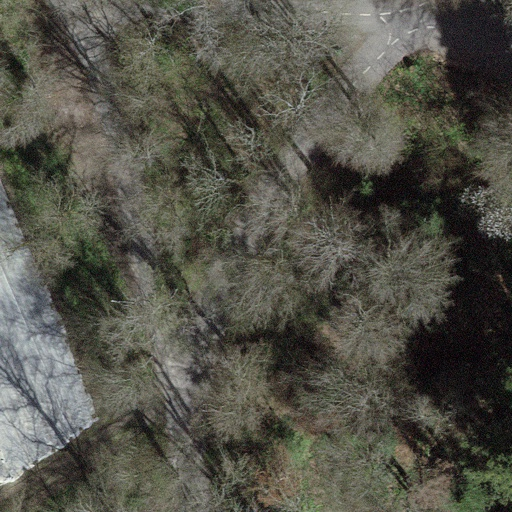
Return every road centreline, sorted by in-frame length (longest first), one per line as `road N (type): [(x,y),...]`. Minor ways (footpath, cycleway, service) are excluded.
road 1 (unclassified): [(180,380),(332,161),(471,7)]
road 2 (unclassified): [(180,380),(62,0)]
road 3 (unclassified): [(293,0),(471,7)]
road 4 (track): [(267,511),(180,380)]
road 5 (unclassified): [(193,511),(180,380)]
